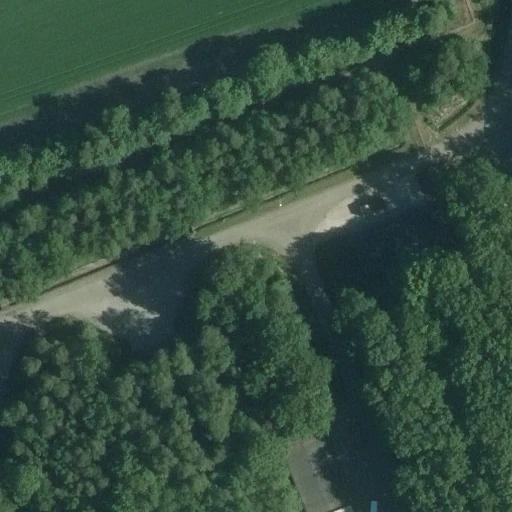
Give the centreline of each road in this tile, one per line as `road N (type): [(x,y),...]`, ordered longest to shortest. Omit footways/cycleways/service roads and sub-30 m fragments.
road 1 (unknown): [(284,214),(405,511)]
road 2 (unknown): [(284,214),(0,327)]
road 3 (unknown): [(284,214),(483,136)]
